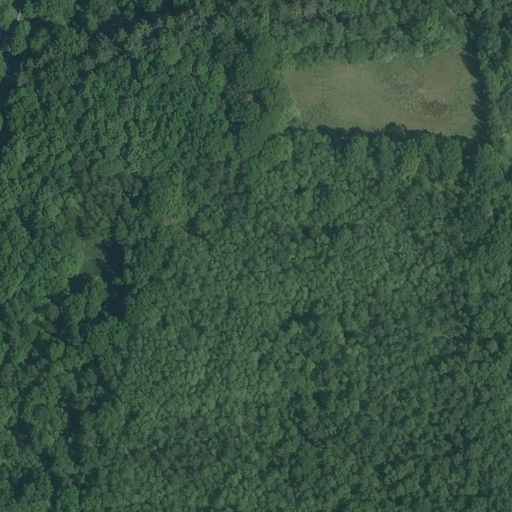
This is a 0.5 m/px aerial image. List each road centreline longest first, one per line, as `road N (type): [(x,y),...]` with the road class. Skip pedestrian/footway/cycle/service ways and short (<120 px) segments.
road 1 (track): [(135,509),(511,496)]
road 2 (track): [(491,158),(511,362)]
road 3 (track): [(344,305),(353,502)]
road 4 (track): [(266,269),(269,137)]
